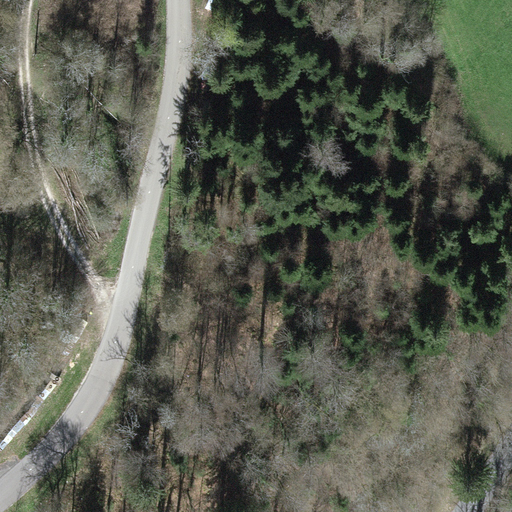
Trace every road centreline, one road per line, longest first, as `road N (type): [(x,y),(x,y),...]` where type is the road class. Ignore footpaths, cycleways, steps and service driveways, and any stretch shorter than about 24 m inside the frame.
road 1 (tertiary): [(0,499),(79,423),(110,367),(173,83),(175,0)]
road 2 (track): [(24,0),(22,75),(38,176),(74,259),(122,321)]
